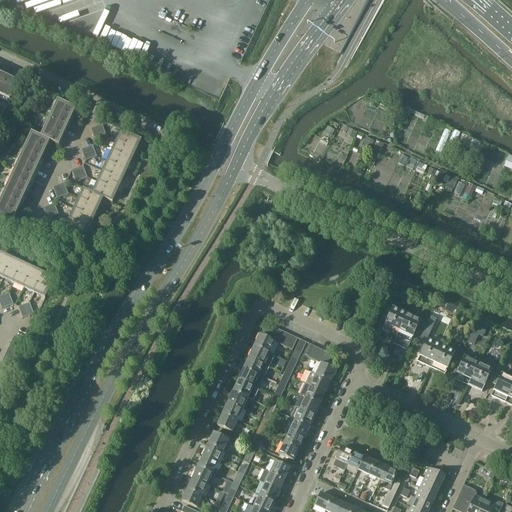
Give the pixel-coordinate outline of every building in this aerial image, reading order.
[(98,24),(92,38),(102,42),(108,29),(98,24)] [(0,96),(1,97),(10,78),(1,74),(0,75),(0,96)] [(10,101),(19,82),(10,78),(1,97),(10,101)] [(77,109),(58,100),(53,110),(72,119),(77,109)] [(68,128),(72,119),(53,110),(49,119),(68,128)] [(64,137),(68,128),(49,119),(45,128),(64,137)] [(106,137),(102,125),(96,127),(100,139),(106,137)] [(100,139),(96,127),(91,129),(95,141),(100,139)] [(59,146),(64,137),(45,128),(41,138),(50,142),(59,146)] [(355,138),(358,131),(349,128),(347,134),(355,138)] [(141,139),(121,130),(116,141),(136,150),(141,139)] [(50,142),(41,138),(32,133),(28,142),(46,151),(50,142)] [(362,144),(373,149),(376,141),(366,136),(362,144)] [(131,160),(136,150),(116,141),(111,151),(131,160)] [(42,160),(46,151),(28,142),(23,152),(42,160)] [(96,157),(92,146),(87,148),(90,160),(96,157)] [(90,160),(87,148),(81,150),(85,161),(90,160)] [(126,171),(131,160),(111,151),(106,162),(126,171)] [(38,169),(42,160),(23,152),(19,161),(38,169)] [(33,179),(38,169),(19,161),(15,170),(33,179)] [(121,181),(126,171),(106,162),(101,172),(121,181)] [(87,178),(83,167),(77,169),(81,180),(87,178)] [(81,180),(77,169),(71,171),(75,182),(81,180)] [(29,188),(33,179),(15,170),(11,179),(29,188)] [(116,192),(121,181),(101,172),(96,183),(116,192)] [(446,188),(461,194),(466,181),(447,174),(444,182),(448,183),(446,188)] [(25,197),(29,188),(11,179),(6,188),(25,197)] [(68,195),(63,183),(58,185),(62,197),(68,195)] [(111,203),(116,192),(96,183),(92,192),(92,193),(103,198),(102,198),(111,203)] [(62,197),(58,185),(53,187),(57,199),(62,197)] [(21,206),(25,197),(6,188),(2,197),(21,206)] [(98,209),(102,198),(103,198),(92,193),(92,192),(83,188),(78,199),(98,209)] [(0,207),(16,215),(21,206),(2,197),(0,201),(0,207)] [(93,219),(98,209),(78,199),(73,210),(93,219)] [(503,209),(511,212),(511,203),(506,201),(503,209)] [(58,215),(54,204),(49,206),(53,217),(58,215)] [(53,217),(49,206),(43,208),(47,219),(53,217)] [(0,218),(12,224),(16,215),(0,207),(0,218)] [(88,230),(93,219),(73,210),(68,220),(88,230)] [(83,240),(88,230),(68,220),(63,231),(83,240)] [(0,277),(4,279),(14,259),(3,254),(0,260),(0,277)] [(24,264),(14,259),(4,279),(15,284),(24,264)] [(34,269),(24,264),(15,284),(25,289),(34,269)] [(35,294),(45,273),(34,269),(25,289),(35,294)] [(55,278),(45,273),(35,294),(46,298),(55,278)] [(9,294),(0,297),(0,303),(0,304),(11,300),(9,294)] [(14,306),(11,300),(0,304),(2,310),(14,306)] [(30,304),(19,308),(21,314),(32,309),(30,304)] [(396,337),(407,314),(392,308),(390,314),(388,313),(385,319),(387,319),(385,325),(382,331),(396,337)] [(34,315),(32,309),(21,314),(23,319),(34,315)] [(417,334),(419,328),(423,330),(428,319),(422,317),(421,321),(407,314),(396,337),(393,344),(406,351),(412,338),(413,338),(415,333),(417,334)] [(475,327),(468,343),(474,346),(478,336),(482,338),(485,332),(475,327)] [(274,343),(280,331),(274,328),(269,339),(269,340),(274,342),(274,343)] [(280,345),(286,334),(280,331),(274,343),(280,345)] [(286,348),(291,336),(286,334),(280,345),(286,348)] [(269,339),(260,335),(254,346),(269,353),(274,342),(269,340),(269,339)] [(23,347),(26,341),(15,336),(12,341),(23,347)] [(292,351),(297,339),(291,336),(286,348),(292,351)] [(431,369),(441,346),(427,339),(419,356),(420,356),(417,362),(431,369)] [(300,355),(306,343),(300,340),(294,352),(300,355)] [(21,352),(23,347),(12,341),(10,347),(21,352)] [(308,344),(303,356),(309,359),(314,347),(308,344)] [(269,353),(254,346),(249,358),(269,367),(274,356),(269,353)] [(455,353),(441,346),(431,369),(445,375),(450,364),(452,365),(454,360),(452,359),(455,353)] [(18,357),(21,352),(10,347),(7,352),(18,357)] [(314,347),(309,359),(314,362),(320,350),(314,347)] [(320,350),(314,362),(320,364),(326,352),(320,350)] [(16,363),(18,357),(7,352),(5,357),(16,363)] [(298,360),(300,355),(294,352),(292,357),(298,360)] [(321,365),(316,376),(330,382),(336,371),(326,367),(332,355),(326,352),(320,364),(321,365)] [(13,368),(16,363),(5,357),(2,363),(13,368)] [(295,366),(298,360),(292,357),(289,363),(295,366)] [(468,386),(478,364),(464,357),(461,363),(459,363),(457,368),(459,369),(456,374),(454,380),(468,386)] [(269,367),(249,358),(244,369),(264,378),(269,367)] [(280,359),(278,365),(284,368),(286,362),(280,359)] [(13,368),(2,363),(0,366),(0,368),(10,373),(13,368)] [(292,372),(295,366),(289,363),(287,369),(292,372)] [(488,382),(491,377),(493,379),(498,368),(494,366),(492,370),(478,364),(468,386),(482,392),(484,387),(487,382),(488,382)] [(10,373),(0,368),(0,374),(8,378),(10,373)] [(504,403),(511,386),(511,379),(501,374),(503,370),(498,368),(493,379),(496,380),(494,385),(495,386),(493,391),(491,397),(504,403)] [(264,378),(244,369),(238,381),(258,390),(264,378)] [(290,377),(292,372),(287,369),(284,374),(290,377)] [(287,383),(290,377),(284,374),(281,380),(287,383)] [(310,374),(305,385),(310,387),(311,387),(325,394),(330,382),(316,376),(315,377),(310,374)] [(285,388),(287,383),(281,380),(279,385),(285,388)] [(258,390),(238,381),(233,392),(248,399),(253,401),(259,390),(258,390)] [(282,394),(285,388),(279,385),(276,391),(282,394)] [(305,385),(300,396),(301,396),(320,405),(325,394),(311,387),(310,387),(305,385)] [(279,400),(282,394),(276,391),(273,397),(279,400)] [(248,399),(233,392),(228,403),(243,410),(248,399)] [(301,396),(296,408),(315,417),(320,405),(301,396)] [(277,406),(279,400),(273,397),(271,403),(277,406)] [(243,410),(228,403),(223,415),(237,421),(243,410)] [(274,411),(277,406),(271,403),(268,408),(274,411)] [(272,417),(274,411),(268,408),(265,414),(272,417)] [(296,408),(290,419),(295,421),(309,428),(315,417),(296,408)] [(269,422),(272,417),(265,414),(263,420),(269,422)] [(237,421),(223,415),(217,426),(232,433),(237,421)] [(266,428),(269,422),(263,420),(260,425),(266,428)] [(295,421),(290,433),(304,439),(309,428),(295,421)] [(264,434),(266,428),(260,425),(258,431),(264,434)] [(261,439),(264,434),(258,431),(255,437),(261,439)] [(290,433),(284,444),(299,451),(304,439),(290,433)] [(214,434),(208,445),(223,452),(229,440),(214,434)] [(258,446),(261,439),(255,437),(252,443),(258,446)] [(284,444),(279,455),(294,462),(299,451),(284,444)] [(208,445),(203,456),(218,463),(223,452),(208,445)] [(342,448),(333,467),(344,472),(347,465),(353,453),(342,448)] [(255,453),(249,450),(246,456),(252,459),(255,453)] [(364,458),(353,453),(347,465),(358,470),(364,458)] [(203,456),(198,467),(213,474),(218,463),(203,456)] [(250,464),(252,459),(246,456),(243,461),(250,464)] [(375,463),(364,458),(358,470),(369,476),(375,463)] [(247,470),(250,464),(243,461),(241,467),(247,470)] [(275,462),(270,474),(285,481),(290,469),(275,462)] [(386,468),(375,463),(369,476),(380,481),(386,468)] [(198,467),(192,479),(207,486),(210,487),(215,476),(213,474),(198,467)] [(244,476),(247,470),(241,467),(238,473),(244,476)] [(397,473),(386,468),(380,481),(377,486),(388,491),(381,506),(388,509),(399,485),(393,482),(397,473)] [(440,487),(445,477),(429,469),(424,479),(440,487)] [(285,481),(270,474),(265,471),(259,482),(265,485),(279,492),(285,481)] [(242,481),(244,476),(238,473),(235,478),(242,481)] [(336,475),(333,481),(339,484),(342,477),(336,475)] [(239,487),(242,481),(235,478),(233,484),(239,487)] [(192,479),(187,490),(202,497),(207,486),(192,479)] [(436,497),(440,487),(424,479),(420,489),(436,497)] [(340,483),(337,488),(344,491),(346,486),(340,483)] [(236,493),(239,487),(233,484),(230,490),(236,493)] [(274,503),(279,492),(265,485),(259,496),(274,503)] [(479,511),(485,501),(475,497),(476,495),(475,492),(463,486),(452,510),(456,511),(479,511)] [(431,507),(436,497),(420,489),(415,499),(431,507)] [(187,490),(182,501),(186,503),(196,508),(202,497),(187,490)] [(234,498),(236,493),(230,490),(228,495),(234,498)] [(320,494),(314,506),(325,511),(331,499),(320,494)] [(231,504),(234,498),(228,495),(225,501),(231,504)] [(263,511),(269,511),(274,503),(259,496),(254,508),(263,511)] [(326,511),(338,511),(342,504),(331,499),(325,511),(326,511)] [(417,511),(428,511),(431,507),(415,499),(411,509),(417,511)] [(228,509),(231,504),(225,501),(222,506),(228,509)] [(495,506),(485,501),(479,511),(499,511),(503,505),(499,503),(495,504),(495,506)]
